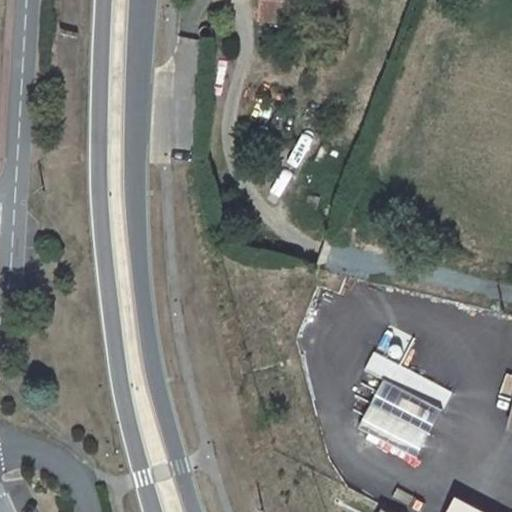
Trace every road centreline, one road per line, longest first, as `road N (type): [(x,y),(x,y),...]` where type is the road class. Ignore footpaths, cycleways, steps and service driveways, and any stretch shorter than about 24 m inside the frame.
road 1 (secondary): [(195,511),(159,393),(146,315),(136,214),(143,0)]
road 2 (secondary): [(102,0),(99,204),(121,383),(154,511)]
road 3 (unclassified): [(14,203),(24,0)]
